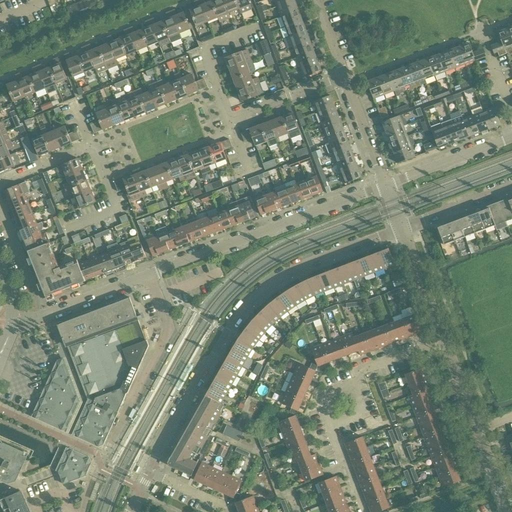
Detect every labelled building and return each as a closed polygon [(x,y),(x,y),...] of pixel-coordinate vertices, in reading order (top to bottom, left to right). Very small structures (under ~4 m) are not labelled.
[(207,22),(198,0),(194,2),(196,7),(190,10),(196,27),(207,22)] [(203,0),(199,0),(198,0),(207,22),(218,18),(211,1),(205,4),(203,0)] [(214,0),(211,1),(218,18),(229,14),(222,0),(214,0)] [(222,0),(229,14),(239,9),(235,0),(222,0)] [(235,0),(239,9),(241,14),(252,10),(248,0),(235,0)] [(277,7),(281,17),(298,11),(294,0),(277,7)] [(256,6),(259,14),(263,12),(267,10),(265,4),(261,6),(261,5),(256,6)] [(77,5),(71,7),(73,14),(79,11),(77,5)] [(174,10),(170,12),(179,33),(190,29),(183,12),(177,15),(174,10)] [(281,17),(285,27),(302,21),(298,11),(281,17)] [(168,19),(162,21),(168,38),(179,33),(170,12),(166,13),(168,19)] [(153,18),(149,20),(158,42),(168,38),(162,21),(156,24),(153,18)] [(147,27),(141,30),(147,46),(158,42),(149,20),(145,22),(147,27)] [(285,27),(289,37),(306,30),(302,21),(285,27)] [(132,27),(128,29),(137,51),(147,46),(141,30),(135,33),(132,27)] [(126,36),(120,39),(126,55),(137,51),(128,29),(124,31),(126,36)] [(511,37),(509,29),(498,33),(502,43),(491,47),(494,54),(497,53),(499,57),(507,54),(505,50),(511,46),(511,37)] [(289,37),(292,47),(310,40),(306,30),(289,37)] [(111,36),(106,38),(116,60),(126,55),(120,39),(113,41),(111,36)] [(105,45),(98,47),(108,70),(118,66),(116,60),(106,38),(103,39),(105,45)] [(292,47),(296,57),(314,50),(310,40),(292,47)] [(465,65),(482,58),(486,57),(484,49),(472,53),(469,44),(458,48),(465,65)] [(90,45),(85,46),(94,68),(95,68),(97,74),(108,70),(98,47),(92,50),(90,45)] [(84,53),(77,56),(84,73),(94,68),(85,46),(82,48),(84,53)] [(454,69),(465,65),(458,48),(448,52),(454,69)] [(225,58),(229,70),(252,61),(247,50),(225,58)] [(296,57),(300,67),(317,61),(314,50),(296,57)] [(444,73),(454,69),(448,52),(438,56),(444,73)] [(84,73),(77,56),(71,59),(69,53),(65,55),(67,60),(66,61),(73,77),(84,73)] [(435,76),(444,73),(438,56),(428,59),(435,76)] [(56,65),(49,68),(56,84),(67,79),(60,63),(57,58),(53,60),(56,65)] [(425,80),(435,76),(428,59),(418,63),(425,80)] [(174,60),(168,62),(171,69),(177,67),(174,60)] [(229,70),(233,80),(250,74),(248,67),(253,65),(252,61),(229,70)] [(317,61),(300,67),(304,78),(322,72),(317,61)] [(419,82),(425,80),(418,63),(408,67),(416,88),(419,86),(420,85),(419,82)] [(41,65),(36,67),(45,88),(56,84),(49,68),(43,70),(41,65)] [(35,74),(28,76),(35,93),(45,88),(36,67),(32,68),(35,74)] [(412,89),(416,88),(408,67),(398,71),(404,88),(410,86),(411,88),(412,89)] [(145,72),(148,77),(154,74),(152,69),(145,72)] [(404,88),(398,71),(388,75),(394,91),(396,97),(399,96),(400,94),(406,91),(404,88)] [(19,73),(15,75),(24,97),(35,93),(28,76),(22,79),(19,73)] [(177,81),(171,84),(177,100),(188,96),(181,80),(179,74),(174,76),(177,81)] [(233,80),(237,91),(260,83),(258,78),(253,80),(250,74),(233,80)] [(24,97),(15,75),(11,77),(13,82),(7,85),(13,101),(24,97)] [(192,75),(181,80),(188,96),(199,91),(192,75)] [(384,95),(394,91),(388,75),(378,79),(384,95)] [(373,99),(384,95),(378,79),(367,83),(373,99)] [(162,81),(158,82),(167,104),(177,100),(171,84),(164,87),(162,81)] [(260,83),(237,91),(242,102),(259,96),(256,89),(266,85),(264,81),(260,83)] [(147,87),(149,90),(150,93),(156,109),(167,104),(158,82),(147,87)] [(141,90),(137,91),(146,113),(156,109),(150,93),(143,95),(141,90)] [(137,91),(127,95),(136,117),(146,113),(137,91)] [(453,95),(456,104),(457,104),(457,105),(462,104),(460,98),(462,97),(461,93),(453,95)] [(127,95),(116,100),(125,122),(136,117),(127,95)] [(455,104),(456,104),(453,95),(446,98),(448,102),(454,100),(455,104)] [(313,103),(317,113),(334,106),(330,96),(313,103)] [(114,107),(108,110),(114,126),(125,122),(116,100),(112,102),(114,107)] [(435,107),(433,103),(423,107),(424,111),(435,107)] [(317,113),(321,123),(338,117),(334,106),(317,113)] [(288,115),(282,117),(288,134),(290,139),(301,135),(293,113),(292,113),(290,108),(286,109),(288,115)] [(494,108),(483,112),(490,129),(500,125),(494,108)] [(114,126),(108,110),(96,115),(103,131),(114,126)] [(483,112),(473,116),(479,133),(490,129),(483,112)] [(273,114),(269,116),(277,138),(288,134),(282,117),(275,119),(273,114)] [(382,123),(386,133),(405,126),(405,125),(406,123),(405,120),(403,119),(401,115),(382,123)] [(17,128),(23,126),(23,125),(22,123),(20,124),(17,116),(16,116),(12,118),(16,128),(17,128)] [(260,125),(267,142),(269,147),(279,143),(277,138),(269,116),(265,117),(267,123),(260,125)] [(461,116),(451,120),(459,141),(469,137),(461,116)] [(462,116),(461,116),(469,137),(479,133),(473,116),(463,120),(462,116)] [(24,121),(27,126),(37,122),(35,117),(24,121)] [(321,123),(324,133),(341,126),(338,117),(321,123)] [(451,120),(441,124),(449,144),(459,141),(451,120)] [(431,128),(434,138),(435,138),(439,148),(449,144),(441,124),(431,128)] [(256,146),(267,142),(260,125),(249,129),(256,146)] [(324,133),(328,143),(345,137),(341,126),(324,133)] [(386,133),(390,143),(407,137),(403,127),(405,126),(386,133)] [(65,127),(54,131),(61,147),(71,143),(65,127)] [(42,130),(44,136),(51,152),(61,147),(54,131),(48,134),(45,128),(42,130)] [(0,135),(0,147),(11,143),(9,139),(7,133),(0,135)] [(29,135),(22,138),(31,162),(38,160),(29,135)] [(44,136),(40,138),(32,140),(39,157),(51,152),(44,136)] [(390,143),(394,153),(413,146),(413,145),(414,143),(412,140),(411,139),(409,136),(407,137),(390,143)] [(329,155),(332,153),(349,147),(345,137),(328,143),(325,145),(329,155)] [(435,138),(434,138),(436,141),(423,146),(426,153),(439,148),(435,138)] [(0,147),(0,159),(10,156),(7,149),(13,147),(11,143),(0,147)] [(216,163),(227,159),(220,143),(209,147),(216,163)] [(413,146),(394,153),(398,164),(415,157),(411,147),(413,146)] [(209,147),(199,151),(207,173),(211,172),(209,166),(216,163),(209,147)] [(332,153),(336,163),(353,157),(349,147),(332,153)] [(199,151),(188,155),(194,172),(200,169),(202,175),(207,173),(199,151)] [(10,156),(0,159),(0,172),(14,166),(20,164),(16,154),(12,155),(10,156)] [(188,155),(177,159),(186,181),(196,177),(194,172),(188,155)] [(336,163),(340,173),(357,167),(353,157),(336,163)] [(64,170),(66,177),(83,170),(78,159),(62,166),(57,168),(59,173),(64,170)] [(177,159),(167,163),(173,180),(179,177),(181,183),(186,181),(177,159)] [(314,160),(318,170),(322,169),(318,159),(314,160)] [(167,163),(156,167),(164,189),(169,188),(166,182),(173,180),(167,163)] [(156,167),(145,171),(152,188),(158,185),(160,191),(164,189),(156,167)] [(357,167),(340,173),(344,184),(361,178),(357,167)] [(64,185),(65,189),(87,180),(83,170),(66,177),(69,183),(64,185)] [(141,192),(143,198),(147,196),(145,190),(152,188),(145,171),(135,175),(141,192)] [(130,203),(143,198),(141,192),(135,175),(115,183),(118,191),(118,192),(125,190),(130,203)] [(261,183),(258,176),(247,180),(250,187),(261,183)] [(317,176),(306,180),(312,196),(323,192),(317,176)] [(72,191),(75,198),(91,191),(87,180),(65,189),(67,193),(72,191)] [(294,180),(285,184),(292,204),(302,200),(296,184),(294,180)] [(306,180),(296,184),(302,200),(312,196),(306,180)] [(4,191),(8,201),(25,194),(29,192),(25,182),(4,191)] [(213,190),(212,186),(211,184),(204,186),(207,192),(213,190)] [(276,192),(282,207),(292,204),(285,184),(275,188),(276,192)] [(192,192),(195,197),(203,194),(200,188),(192,192)] [(91,191),(75,198),(77,204),(72,206),(74,210),(79,208),(79,209),(96,202),(91,191)] [(276,192),(266,196),(272,211),(282,207),(276,192)] [(211,193),(201,197),(203,203),(213,199),(211,193)] [(8,201),(12,211),(29,204),(25,194),(8,201)] [(239,206),(238,206),(244,222),(255,218),(253,212),(256,211),(250,196),(237,201),(239,206)] [(272,211),(266,196),(255,200),(261,215),(272,211)] [(505,202),(499,204),(505,222),(511,218),(511,209),(508,198),(504,200),(505,202)] [(166,200),(157,203),(158,205),(160,210),(168,207),(166,200)] [(227,205),(229,210),(235,225),(244,222),(238,206),(239,206),(237,201),(227,205)] [(12,211),(16,221),(33,214),(29,204),(12,211)] [(505,222),(499,204),(492,207),(492,204),(487,206),(496,228),(496,229),(496,231),(507,227),(505,222)] [(153,205),(147,207),(149,214),(155,212),(153,205)] [(496,228),(487,206),(484,207),(485,209),(478,212),(485,229),(494,226),(495,229),(496,229),(496,228)] [(229,210),(218,214),(224,229),(235,225),(229,210)] [(471,212),(467,214),(475,236),(477,236),(476,233),(485,229),(478,212),(472,214),(471,212)] [(16,221),(21,231),(37,224),(33,214),(16,221)] [(218,214),(208,217),(214,233),(224,229),(218,214)] [(464,217),(458,220),(465,237),(473,234),(474,237),(475,236),(467,214),(464,215),(464,217)] [(122,224),(123,228),(129,225),(128,221),(126,222),(124,216),(119,217),(122,224)] [(208,217),(198,221),(204,237),(214,233),(208,217)] [(187,221),(188,225),(194,241),(204,237),(198,221),(197,218),(187,221)] [(451,220),(447,221),(455,244),(457,243),(456,240),(465,237),(458,220),(452,222),(451,220)] [(455,244),(447,221),(443,223),(444,225),(438,227),(444,245),(453,241),(454,244),(455,244)] [(20,231),(24,241),(41,234),(40,231),(43,230),(43,224),(42,222),(37,224),(21,231),(20,231)] [(188,225),(178,229),(184,245),(194,241),(188,225)] [(178,229),(168,233),(174,248),(184,245),(178,229)] [(49,242),(50,242),(46,232),(41,234),(24,241),(29,252),(49,243),(49,242)] [(168,233),(158,237),(164,252),(174,248),(168,233)] [(129,244),(136,261),(145,257),(137,236),(128,240),(128,241),(129,244)] [(164,252),(158,237),(145,241),(148,249),(150,248),(153,256),(164,252)] [(136,261),(129,244),(128,241),(118,245),(119,248),(125,265),(136,261)] [(79,264),(77,260),(59,267),(49,243),(29,252),(28,252),(33,265),(33,264),(46,297),(52,294),(54,297),(55,297),(53,294),(85,281),(85,280),(79,264)] [(125,265),(119,248),(118,245),(117,243),(107,247),(109,252),(115,268),(125,265)] [(380,247),(376,248),(384,269),(388,268),(389,270),(393,269),(392,266),(395,265),(388,249),(382,251),(380,247)] [(374,254),(368,257),(374,273),(384,269),(376,248),(372,250),(374,254)] [(109,252),(99,256),(105,272),(115,268),(109,252)] [(360,254),(356,256),(364,277),(374,273),(368,257),(362,259),(360,254)] [(99,256),(89,260),(95,276),(105,272),(99,256)] [(354,262),(348,264),(357,287),(359,287),(357,280),(364,277),(356,256),(352,257),(354,262)] [(85,280),(95,276),(89,260),(79,264),(85,280)] [(340,262),(336,263),(344,284),(354,281),(356,288),(357,287),(348,264),(342,266),(340,262)] [(334,270),(328,272),(334,288),(344,284),(336,263),(332,265),(334,270)] [(320,269),(316,271),(324,292),(334,288),(328,272),(322,274),(320,269)] [(314,277),(307,280),(315,296),(322,293),(324,292),(316,271),(312,273),(314,277)] [(299,279),(295,281),(304,301),(310,298),(315,296),(307,280),(301,283),(299,279)] [(293,287),(287,291),(297,306),(300,304),(304,301),(295,281),(290,283),(293,287)] [(279,291),(275,294),(288,312),(290,310),(297,306),(287,291),(282,295),(279,291)] [(274,300),(269,305),(280,318),(288,312),(275,294),(271,296),(274,300)] [(141,319),(140,317),(137,318),(130,298),(120,301),(120,302),(58,325),(65,345),(70,343),(73,350),(91,400),(76,433),(78,438),(98,447),(103,445),(126,394),(128,394),(149,346),(147,340),(146,341),(138,320),(141,319)] [(261,306),(257,309),(272,325),(277,320),(280,318),(269,305),(264,309),(261,306)] [(412,308),(402,312),(411,336),(421,332),(412,308)] [(257,315),(253,321),(266,332),(272,325),(257,309),(254,312),(257,315)] [(404,319),(394,322),(401,340),(411,336),(402,312),(401,312),(404,319)] [(245,323),(242,326),(259,340),(264,333),(266,332),(253,321),(248,326),(245,323)] [(394,322),(384,326),(391,344),(401,340),(394,322)] [(243,333),(239,339),(254,348),(259,340),(242,326),(239,330),(243,333)] [(384,326),(374,330),(381,347),(391,344),(384,326)] [(374,330),(364,334),(371,351),(381,347),(374,330)] [(352,333),(342,337),(349,354),(359,351),(354,338),(352,333)] [(364,334),(354,338),(359,351),(360,355),(371,351),(364,334)] [(342,337),(332,341),(339,358),(349,354),(342,337)] [(231,342),(229,346),(248,357),(249,355),(254,348),(239,339),(236,344),(231,342)] [(289,341),(285,345),(289,350),(293,345),(289,341)] [(332,341),(322,344),(328,362),(339,358),(332,341)] [(316,361),(312,362),(318,366),(328,362),(322,344),(312,348),(316,361)] [(231,353),(228,358),(242,367),(248,357),(229,346),(226,350),(231,353)] [(220,361),(218,365),(237,376),(242,367),(228,358),(225,364),(220,361)] [(36,418),(62,430),(67,428),(79,402),(62,359),(57,361),(34,413),(36,418)] [(299,363),(294,373),(311,381),(318,366),(312,362),(310,368),(299,363)] [(253,372),(258,375),(262,366),(258,363),(253,372)] [(220,371),(217,377),(232,385),(237,376),(218,365),(216,369),(220,371)] [(406,374),(409,384),(426,378),(423,368),(406,374)] [(294,373),(290,383),(307,391),(311,381),(294,373)] [(209,380),(207,384),(226,395),(232,385),(217,377),(214,382),(209,380)] [(409,384),(413,394),(419,392),(420,392),(426,390),(430,388),(426,378),(409,384)] [(378,385),(382,395),(389,392),(385,382),(378,385)] [(290,383),(286,393),(302,401),(307,391),(290,383)] [(226,395),(207,384),(204,388),(208,390),(168,462),(169,466),(192,476),(199,460),(194,458),(196,454),(198,455),(225,407),(221,404),(226,395)] [(409,396),(413,406),(430,400),(426,390),(420,392),(419,392),(413,394),(409,396)] [(292,408),(289,414),(295,416),(302,401),(286,393),(281,403),(292,408)] [(413,406),(416,417),(433,410),(430,400),(413,406)] [(416,417),(420,427),(437,420),(433,410),(416,417)] [(278,422),(282,433),(299,426),(295,416),(289,414),(291,418),(278,422)] [(420,427),(424,437),(441,430),(437,420),(420,427)] [(224,433),(240,441),(244,432),(228,424),(224,433)] [(282,433),(286,443),(303,436),(299,426),(282,433)] [(424,437),(428,447),(445,441),(441,430),(424,437)] [(286,443),(290,453),(307,446),(303,436),(286,443)] [(345,443),(349,454),(366,447),(362,437),(345,443)] [(428,447),(432,457),(449,451),(445,441),(428,447)] [(0,481),(6,484),(14,481),(26,453),(21,451),(0,442),(0,481)] [(222,445),(218,454),(224,457),(228,448),(222,445)] [(294,463),(298,461),(311,456),(307,446),(290,453),(294,463)] [(349,454),(353,464),(370,457),(366,447),(349,454)] [(58,473),(63,485),(85,476),(91,463),(89,458),(72,451),(68,452),(58,473)] [(432,457),(436,467),(453,461),(449,451),(432,457)] [(298,461),(302,471),(319,465),(315,454),(311,456),(298,461)] [(353,464),(357,474),(374,467),(370,457),(353,464)] [(436,467),(439,477),(456,471),(453,461),(436,467)] [(194,480),(204,484),(212,467),(202,463),(194,480)] [(319,465),(302,471),(306,482),(323,475),(319,465)] [(204,484),(214,489),(221,472),(212,467),(204,484)] [(357,474),(360,484),(378,478),(374,467),(357,474)] [(456,471),(439,477),(443,488),(460,481),(456,471)] [(214,489),(224,493),(231,476),(221,472),(214,489)] [(224,493),(234,498),(240,494),(236,493),(241,481),(231,476),(224,493)] [(319,483),(323,493),(340,487),(336,476),(319,483)] [(360,484),(364,494),(382,488),(378,478),(360,484)] [(323,493),(327,503),(344,497),(340,487),(323,493)] [(364,494),(368,504),(385,498),(382,488),(364,494)] [(0,499),(0,506),(2,511),(24,501),(20,491),(0,499)] [(234,498),(239,511),(242,511),(257,506),(253,496),(242,500),(240,494),(234,498)] [(327,503),(329,511),(334,511),(348,507),(344,497),(327,503)] [(385,498),(368,504),(371,511),(379,511),(389,508),(385,498)] [(2,511),(23,511),(28,510),(24,501),(2,511)]
